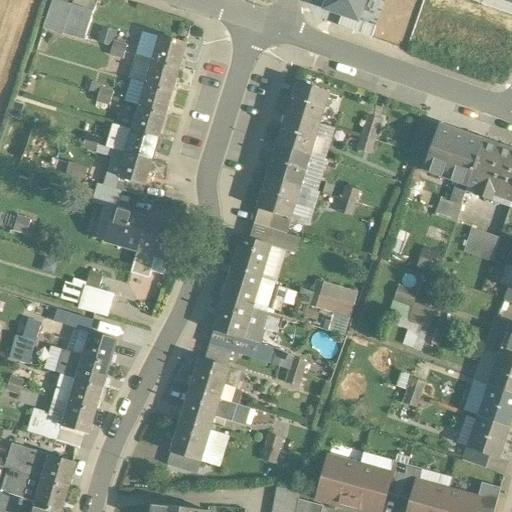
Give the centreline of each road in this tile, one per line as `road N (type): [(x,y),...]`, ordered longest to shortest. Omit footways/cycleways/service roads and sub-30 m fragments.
road 1 (residential): [(91,511),(116,434),(193,283),(213,221),(209,165),(256,21)]
road 2 (residential): [(281,30),(511,110)]
